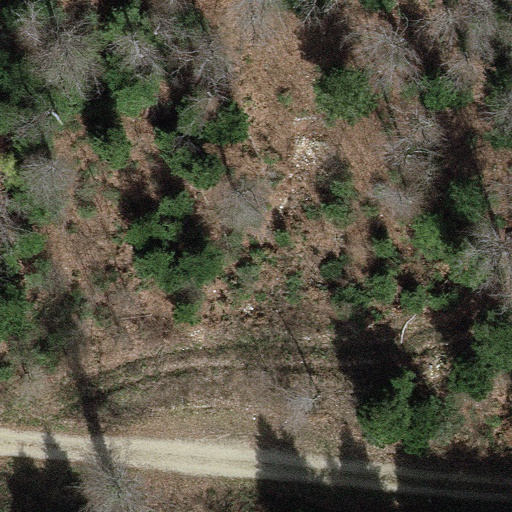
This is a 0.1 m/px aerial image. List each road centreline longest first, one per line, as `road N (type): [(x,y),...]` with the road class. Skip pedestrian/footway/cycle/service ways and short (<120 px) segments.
road 1 (track): [(4,447),(77,392),(145,365),(236,352),(354,357),(413,348),(511,316)]
road 2 (track): [(511,484),(0,447)]
